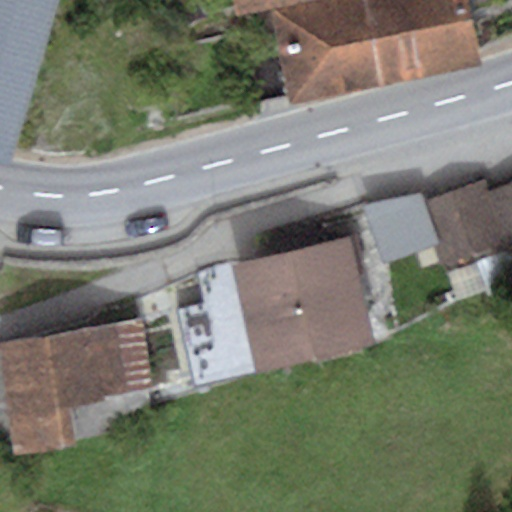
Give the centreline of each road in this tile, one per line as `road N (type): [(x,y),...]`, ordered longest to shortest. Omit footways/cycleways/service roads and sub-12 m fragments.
road 1 (residential): [(0,323),(121,290),(237,227),(395,174),(451,131),(471,96)]
road 2 (secondary): [(0,191),(79,196),(127,189),(471,96)]
